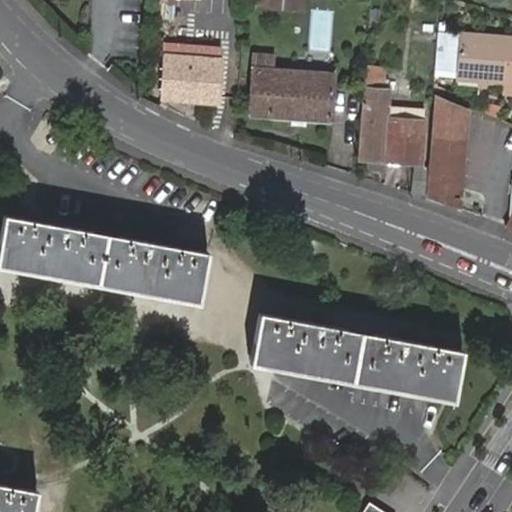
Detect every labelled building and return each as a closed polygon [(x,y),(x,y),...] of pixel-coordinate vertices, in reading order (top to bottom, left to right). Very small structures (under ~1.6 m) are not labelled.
[(511,36),(459,33),(456,77),(502,80),(501,95),(511,95),(511,36)] [(166,55),(162,98),(217,103),(222,49),(182,45),(181,56),(166,55)] [(381,87),(382,68),(369,66),(367,86),(365,86),(360,157),(420,163),(424,109),(387,105),(389,88),(381,87)] [(254,69),(251,115),(330,122),(333,76),(254,69)] [(437,96),(431,156),(463,160),(467,115),(471,115),(472,109),(437,96)] [(430,176),(462,179),(463,160),(431,156),(430,176)] [(425,195),(428,167),(414,166),(412,189),(412,192),(425,195)] [(428,195),(459,207),(462,179),(430,176),(428,195)] [(4,216),(0,241),(0,265),(200,301),(208,253),(4,216)] [(259,313),(250,364),(276,368),(428,396),(455,400),(464,350),(259,313)] [(0,511),(34,511),(38,493),(0,486),(0,511)] [(385,511),(369,502),(362,511),(385,511)]
